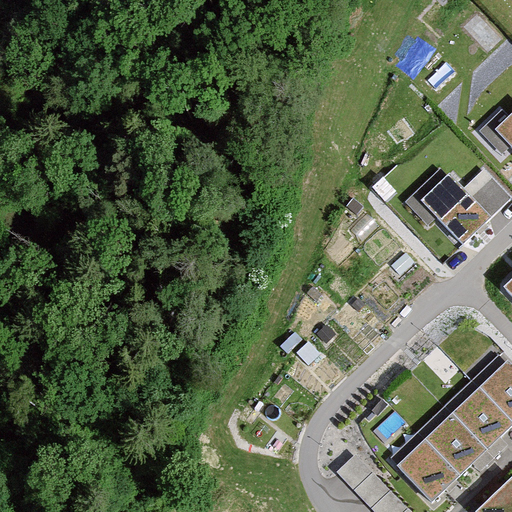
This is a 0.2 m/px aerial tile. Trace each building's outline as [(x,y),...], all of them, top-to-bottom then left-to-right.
[(511,119),(495,135),(511,152),(511,119)] [(491,216),(511,197),(511,191),(485,163),(462,185),(491,216)] [(449,179),(421,206),(463,249),(491,222),(449,179)] [(511,425),(511,369),(500,358),(472,384),(511,425)] [(487,455),(511,430),(511,425),(472,384),(445,411),(487,455)] [(459,482),(487,455),(445,411),(417,438),(459,482)] [(432,508),(459,482),(417,438),(389,465),(432,508)] [(374,475),(356,456),(336,475),(354,494),(374,475)] [(372,511),(392,494),(374,475),(354,494),(371,511),(372,511)] [(511,511),(511,482),(481,511),(511,511)] [(409,511),(392,494),(372,511),(409,511)]
